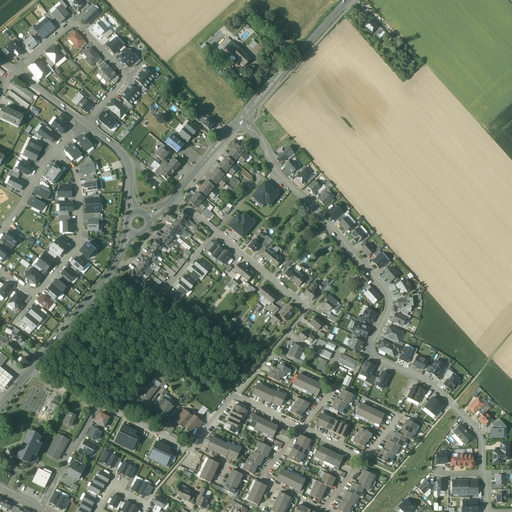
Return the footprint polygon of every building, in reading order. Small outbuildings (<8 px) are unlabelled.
[(67,0),(78,12),(85,6),(80,0),(67,0)] [(61,5),(65,10),(67,7),(62,1),(59,3),(61,5)] [(56,9),(57,10),(65,19),(70,15),(65,10),(61,5),(56,9)] [(99,14),(93,8),(82,19),(87,25),(99,14)] [(57,10),(52,14),(55,19),(60,24),(65,20),(57,10)] [(50,12),(47,14),(53,21),(55,19),(52,14),(50,12)] [(44,17),(50,23),(53,21),(47,14),(44,17)] [(46,19),(40,24),(49,35),(55,29),(46,19)] [(374,24),(371,21),(365,28),(372,33),(375,30),(378,26),(375,23),(374,24)] [(107,29),(101,22),(93,29),(100,36),(102,34),(107,29)] [(35,29),(34,29),(37,34),(43,40),(49,35),(40,24),(35,29)] [(31,32),(35,36),(37,34),(34,29),(35,29),(32,26),(29,29),(31,32)] [(107,29),(102,34),(106,39),(113,33),(108,28),(107,29)] [(31,37),(34,41),(37,38),(35,36),(31,32),(28,34),(31,37)] [(84,42),(75,32),(68,39),(74,45),(73,46),(73,47),(75,48),(76,48),(77,48),(78,48),(80,46),(84,42)] [(115,35),(109,41),(111,43),(115,39),(116,40),(119,38),(115,35)] [(31,37),(23,44),(29,50),(37,44),(34,41),(31,37)] [(111,43),(108,46),(115,54),(123,47),(122,46),(116,40),(115,39),(111,43)] [(17,40),(13,43),(19,50),(22,47),(17,40)] [(13,43),(12,41),(3,48),(12,59),(20,52),(19,50),(13,43)] [(239,49),(232,41),(225,48),(233,56),(239,49)] [(55,47),(46,54),(50,58),(55,65),(64,57),(60,52),(55,47)] [(86,48),(79,54),(81,56),(84,54),(88,50),(86,48)] [(100,58),(90,48),(88,50),(84,54),(89,60),(87,63),(91,67),(96,63),(100,58)] [(239,49),(233,56),(238,62),(245,55),(239,49)] [(133,53),(130,50),(128,50),(127,50),(123,55),(120,57),(120,58),(122,60),(123,60),(124,62),(124,63),(129,68),(132,65),(137,61),(137,60),(132,55),(133,54),(133,53)] [(245,55),(238,62),(244,67),(251,60),(245,55)] [(55,65),(50,58),(45,62),(51,68),(55,65)] [(137,61),(132,65),(134,67),(141,61),(138,59),(137,60),(137,61)] [(39,60),(34,64),(44,76),(49,71),(45,67),(39,60)] [(101,71),(107,66),(103,62),(98,67),(101,71)] [(39,80),(44,76),(34,64),(29,68),(35,76),(39,80)] [(48,65),(45,67),(51,74),(53,71),(48,65)] [(98,75),(102,79),(111,71),(107,66),(101,71),(98,75)] [(150,83),(155,77),(150,73),(145,69),(140,75),(150,83)] [(150,73),(155,77),(156,78),(159,76),(152,70),(150,73)] [(102,79),(107,84),(110,80),(116,75),(111,71),(102,79)] [(119,79),(116,75),(110,80),(114,84),(119,79)] [(146,88),(150,83),(140,75),(136,80),(140,83),(146,88)] [(39,80),(35,76),(31,79),(38,84),(40,82),(39,80)] [(34,95),(14,80),(10,85),(31,100),(34,95)] [(147,89),(146,88),(140,83),(137,87),(144,92),(147,89)] [(135,100),(140,94),(135,89),(131,86),(130,86),(126,92),(135,100)] [(142,95),(144,92),(137,87),(135,89),(140,94),(142,95)] [(29,106),(9,91),(6,95),(26,110),(29,106)] [(131,105),(135,100),(126,92),(121,97),(125,101),(131,105)] [(83,98),(78,94),(73,101),(77,105),(78,103),(83,98)] [(83,107),(88,102),(83,98),(78,103),(83,107)] [(122,107),(114,100),(108,107),(119,117),(123,113),(124,114),(127,111),(122,107)] [(124,104),(130,109),(132,106),(131,105),(125,101),(123,103),(124,104)] [(86,112),(92,106),(88,102),(83,107),(82,109),(86,112)] [(23,117),(3,107),(0,114),(0,118),(18,127),(23,117)] [(117,124),(115,122),(108,116),(104,112),(99,118),(99,121),(111,130),(117,124)] [(63,113),(58,120),(65,125),(70,118),(63,113)] [(110,113),(108,116),(115,122),(117,119),(110,113)] [(208,119),(201,113),(196,120),(199,122),(202,118),(206,121),(208,119)] [(67,127),(65,125),(58,120),(57,119),(52,127),(62,134),(67,127)] [(214,124),(208,119),(206,121),(203,125),(209,130),(214,124)] [(193,125),(189,122),(185,128),(193,135),(197,130),(198,129),(193,125)] [(42,127),(38,133),(43,137),(46,140),(47,139),(52,143),(56,137),(50,133),(45,129),(42,127)] [(193,135),(185,128),(180,134),(183,137),(188,141),(188,140),(193,135)] [(172,135),(165,143),(178,153),(180,151),(182,150),(182,148),(184,146),(172,135)] [(82,136),(77,141),(78,143),(82,147),(86,151),(92,146),(88,142),(82,136)] [(43,145),(31,139),(28,146),(40,152),(43,145)] [(91,139),(88,142),(92,146),(93,148),(96,145),(91,139)] [(72,145),(66,150),(68,152),(74,159),(75,161),(81,156),(78,152),(74,147),(72,145)] [(244,151),(236,145),(232,150),(240,156),(244,151)] [(40,152),(28,146),(23,156),(35,162),(40,152)] [(288,147),(278,156),(283,162),(287,158),(293,153),(288,147)] [(162,149),(156,156),(162,161),(168,154),(165,151),(162,149)] [(240,156),(232,150),(228,155),(236,161),(240,156)] [(74,159),(68,152),(65,154),(71,162),(74,159)] [(234,163),(226,157),(222,162),(230,168),(234,163)] [(28,176),(32,167),(30,166),(31,163),(22,159),(17,171),(19,172),(28,176)] [(171,164),(170,165),(165,170),(172,175),(173,174),(177,169),(181,165),(173,159),(170,163),(171,164)] [(170,165),(164,161),(160,166),(165,170),(170,165)] [(299,168),(292,161),(290,163),(285,167),(292,174),(295,171),(299,168)] [(230,168),(222,162),(218,167),(226,173),(230,168)] [(96,171),(94,163),(86,166),(80,168),(82,176),(89,173),(95,171),(96,171)] [(61,175),(63,172),(53,164),(49,169),(48,169),(47,170),(46,171),(47,172),(43,177),(44,178),(47,181),(53,185),(55,182),(54,181),(60,174),(61,175)] [(224,175),(216,169),(212,174),(220,180),(224,175)] [(302,173),(296,178),(302,184),(307,180),(312,175),(307,169),(302,173)] [(172,175),(165,170),(164,172),(161,176),(167,181),(172,175)] [(11,177),(17,180),(20,175),(18,174),(13,171),(12,171),(10,177),(11,177)] [(116,171),(103,172),(103,181),(116,180),(116,171)] [(220,180),(212,174),(208,178),(216,185),(218,182),(220,180)] [(312,175),(307,180),(309,182),(316,176),(314,174),(312,175)] [(85,178),(85,184),(91,183),(91,180),(94,179),(93,176),(90,176),(85,178)] [(20,192),(24,184),(17,180),(11,177),(7,186),(13,188),(20,192)] [(85,184),(84,184),(85,193),(99,191),(97,179),(94,179),(91,180),(91,183),(85,184)] [(214,187),(207,181),(203,185),(210,192),(214,187)] [(265,181),(251,198),(262,207),(265,203),(269,206),(280,193),(265,181)] [(320,188),(315,181),(308,188),(313,194),(317,191),(320,188)] [(210,192),(203,185),(199,190),(206,196),(208,194),(210,192)] [(320,188),(317,191),(319,193),(326,188),(323,185),(320,188)] [(51,194),(38,187),(35,194),(37,195),(42,197),(48,200),(51,194)] [(58,187),(59,198),(65,198),(72,198),(72,187),(58,187)] [(327,187),(320,193),(323,196),(326,193),(329,190),(327,187)] [(204,198),(196,192),(192,197),(200,203),(202,200),(204,198)] [(332,200),(326,193),(323,196),(318,200),(324,206),(332,200)] [(200,203),(192,197),(188,202),(196,208),(200,203)] [(85,199),(86,207),(100,206),(99,198),(93,199),(85,199)] [(34,200),(32,200),(29,206),(42,212),(45,206),(39,203),(34,200)] [(233,206),(225,200),(223,202),(224,203),(230,209),(231,209),(233,206)] [(213,207),(206,201),(205,202),(207,205),(205,207),(210,211),(213,207)] [(200,203),(196,208),(201,212),(205,207),(202,205),(200,203)] [(230,209),(224,203),(221,206),(228,211),(230,209)] [(86,207),(86,214),(94,214),(100,213),(100,206),(86,207)] [(336,206),(329,212),(335,218),(336,218),(342,212),(336,206)] [(205,207),(201,212),(207,217),(210,212),(210,211),(205,207)] [(188,217),(181,211),(178,215),(180,217),(185,221),(186,219),(188,217)] [(239,213),(229,226),(242,237),(255,222),(244,212),(241,215),(239,213)] [(338,220),(337,221),(339,224),(346,218),(344,215),(338,220)] [(185,221),(180,217),(176,221),(183,227),(185,225),(187,222),(185,221)] [(346,218),(339,224),(346,231),(353,225),(346,218)] [(99,221),(89,221),(88,231),(99,231),(99,221)] [(183,227),(176,221),(173,225),(180,231),(182,228),(183,227)] [(64,222),(64,233),(73,233),(72,222),(71,222),(64,222)] [(180,231),(173,225),(170,229),(177,234),(178,233),(180,231)] [(365,236),(358,228),(351,235),(355,239),(354,240),(357,243),(360,240),(365,236)] [(177,234),(170,229),(167,233),(173,238),(175,236),(177,234)] [(12,233),(11,232),(5,239),(7,241),(15,246),(20,239),(17,236),(12,233)] [(173,238),(167,233),(163,237),(170,242),(171,241),(173,238)] [(365,236),(360,240),(363,243),(364,242),(369,237),(367,234),(365,236)] [(61,236),(59,239),(66,244),(68,242),(61,236)] [(267,236),(260,244),(263,246),(269,238),(267,236)] [(170,242),(163,237),(160,241),(165,245),(167,246),(168,244),(170,242)] [(97,240),(88,238),(87,244),(93,248),(96,245),(97,240)] [(269,238),(263,246),(265,249),(272,240),(269,238)] [(59,239),(54,245),(64,252),(69,246),(66,244),(59,239)] [(165,245),(160,241),(158,239),(155,243),(161,249),(163,247),(165,245)] [(191,248),(182,241),(181,241),(179,240),(177,242),(184,247),(189,251),(191,248)] [(253,240),(247,247),(253,252),(259,245),(256,242),(253,240)] [(15,246),(7,241),(4,245),(7,247),(12,250),(15,246)] [(207,250),(213,243),(211,241),(205,248),(207,250)] [(207,250),(213,254),(219,247),(220,245),(215,241),(213,243),(207,250)] [(161,249),(155,243),(151,247),(153,249),(158,253),(160,251),(161,249)] [(93,248),(87,244),(80,252),(89,259),(95,251),(93,248)] [(362,248),(362,249),(368,256),(372,253),(374,251),(367,244),(366,244),(362,248)] [(5,249),(0,246),(0,245),(0,256),(4,260),(5,260),(10,253),(5,249)] [(54,245),(50,251),(57,256),(60,258),(64,252),(54,245)] [(219,247),(213,254),(212,255),(217,260),(218,259),(224,251),(219,247)] [(374,251),(372,253),(374,256),(379,251),(381,250),(378,247),(374,251)] [(158,253),(153,249),(149,253),(156,259),(158,257),(160,254),(158,253)] [(269,251),(266,249),(262,255),(269,261),(274,255),(270,252),(269,251)] [(219,259),(223,263),(229,257),(231,254),(226,250),(224,251),(218,259),(219,259)] [(50,251),(48,254),(52,256),(55,259),(57,256),(50,251)] [(156,259),(149,253),(146,257),(153,262),(155,260),(156,259)] [(381,255),(381,254),(376,258),(375,259),(376,261),(374,263),(380,269),(383,267),(387,262),(381,255)] [(50,259),(44,255),(40,260),(50,268),(54,262),(50,259)] [(278,259),(274,255),(269,261),(276,267),(281,261),(278,259)] [(86,266),(88,263),(81,257),(79,260),(86,266)] [(153,262),(146,257),(143,261),(150,267),(151,265),(153,262)] [(232,259),(229,257),(223,264),(226,266),(232,259)] [(77,270),(81,272),(86,266),(79,260),(77,258),(71,265),(73,266),(77,270)] [(19,263),(27,268),(29,264),(22,259),(19,263)] [(50,268),(40,260),(36,265),(36,266),(41,270),(46,273),(50,268)] [(205,275),(209,269),(203,264),(199,260),(194,266),(203,274),(205,275)] [(150,267),(143,261),(140,265),(146,271),(148,268),(150,267)] [(387,262),(383,267),(385,269),(391,263),(389,261),(387,262)] [(41,270),(36,266),(36,265),(35,264),(33,267),(40,272),(41,270)] [(238,264),(233,270),(235,272),(240,276),(245,270),(238,264)] [(146,271),(140,265),(136,269),(143,275),(144,273),(146,271)] [(190,271),(192,273),(199,279),(203,274),(194,266),(190,271)] [(291,266),(289,269),(289,268),(284,274),(291,280),(296,274),(292,271),(294,268),(291,266)] [(72,273),(67,268),(62,274),(64,276),(70,282),(71,282),(75,276),(77,277),(79,275),(74,271),(72,273)] [(391,268),(384,274),(391,282),(398,275),(398,274),(395,270),(394,271),(391,268)] [(143,275),(136,269),(133,273),(137,277),(139,279),(141,276),(143,275)] [(175,274),(168,269),(166,272),(173,278),(175,274)] [(38,275),(31,270),(26,277),(36,285),(41,278),(38,275)] [(252,276),(245,270),(240,276),(245,280),(243,282),(246,284),(252,276)] [(133,273),(131,271),(127,275),(134,281),(137,277),(133,273)] [(197,281),(199,279),(192,273),(190,276),(197,281)] [(300,278),(296,274),(291,280),(299,286),(303,280),(300,278)] [(64,276),(61,279),(68,285),(70,282),(64,276)] [(190,289),(195,284),(188,278),(185,276),(181,282),(190,289)] [(190,276),(188,278),(195,284),(197,281),(190,276)] [(61,279),(59,282),(66,287),(68,285),(61,279)] [(57,280),(53,285),(62,293),(67,288),(66,287),(59,282),(57,280)] [(400,280),(392,284),(395,289),(398,288),(396,285),(401,282),(400,280)] [(401,282),(396,285),(398,288),(398,289),(399,292),(400,292),(401,293),(402,294),(404,292),(406,293),(408,291),(409,292),(412,290),(405,280),(401,282)] [(176,287),(179,289),(186,295),(190,289),(180,281),(176,287)] [(321,283),(317,287),(322,292),(328,284),(326,282),(323,285),(321,283)] [(313,283),(304,294),(311,301),(316,295),(312,292),(317,286),(313,283)] [(0,289),(0,295),(5,299),(12,289),(5,284),(3,285),(0,289)] [(53,285),(49,290),(50,291),(57,297),(58,298),(62,293),(53,285)] [(365,294),(371,288),(369,286),(362,291),(365,294)] [(262,287),(257,293),(261,296),(264,299),(269,293),(262,287)] [(371,288),(365,294),(374,304),(380,298),(371,288)] [(184,297),(186,295),(179,289),(177,291),(184,297)] [(50,291),(48,294),(54,300),(57,297),(50,291)] [(177,291),(175,294),(182,299),(184,297),(177,291)] [(177,305),(182,299),(175,294),(172,292),(167,297),(177,305)] [(13,298),(8,304),(20,312),(24,306),(21,303),(24,298),(17,293),(16,294),(13,298)] [(269,293),(264,299),(272,304),(276,299),(269,293)] [(337,303),(328,295),(323,301),(326,303),(328,301),(334,306),(337,303)] [(53,303),(44,296),(39,302),(48,310),(53,303)] [(403,300),(397,301),(398,308),(402,308),(408,307),(407,299),(403,300)] [(334,306),(328,301),(326,303),(323,307),(329,312),(332,309),(335,311),(337,309),(334,306)] [(289,306),(280,317),(286,321),(294,311),(289,306)] [(35,307),(29,314),(39,323),(45,316),(40,311),(35,307)] [(372,312),(367,310),(366,312),(365,312),(363,316),(364,316),(363,319),(366,320),(372,323),(376,314),(372,312)] [(29,314),(22,321),(28,326),(33,330),(39,323),(29,314)] [(406,318),(396,314),(394,318),(392,321),(402,326),(403,324),(405,320),(406,318)] [(323,324),(315,317),(309,324),(318,331),(321,326),(323,324)] [(366,338),(370,329),(361,325),(355,322),(351,331),(353,332),(366,338)] [(29,335),(33,330),(28,326),(24,330),(29,335)] [(402,333),(389,327),(385,335),(395,340),(398,342),(398,341),(402,333)] [(314,339),(310,335),(309,337),(303,331),(298,337),(304,342),(306,340),(310,344),(314,339)] [(24,338),(18,333),(16,336),(14,338),(20,343),(24,338)] [(7,340),(0,336),(0,344),(2,346),(5,349),(10,343),(7,340)] [(14,338),(13,337),(11,339),(14,342),(18,346),(20,343),(14,338)] [(359,352),(363,344),(361,342),(352,339),(352,340),(349,339),(347,344),(349,345),(349,347),(359,352)] [(324,342),(319,340),(313,352),(329,359),(330,356),(328,355),(328,354),(320,350),(324,342)] [(392,346),(382,341),(379,349),(394,357),(397,350),(398,349),(392,346)] [(10,343),(5,349),(7,350),(6,351),(7,352),(8,351),(11,354),(16,348),(12,344),(10,343)] [(402,347),(394,343),(392,346),(398,349),(397,350),(400,352),(402,347)] [(303,349),(294,345),(289,356),(295,358),(298,360),(299,358),(303,349)] [(405,348),(399,359),(408,363),(411,356),(413,352),(405,348)] [(356,362),(342,355),(338,364),(352,371),(356,362)] [(427,363),(428,361),(418,356),(415,363),(414,365),(423,370),(424,368),(427,363)] [(320,362),(316,370),(321,373),(327,362),(321,359),(320,362)] [(445,366),(435,360),(429,371),(438,377),(442,371),(445,366)] [(375,366),(366,362),(360,374),(367,378),(365,382),(367,383),(371,375),(375,366)] [(289,369),(279,365),(277,370),(285,373),(287,374),(289,369)] [(0,390),(1,392),(12,378),(6,373),(0,367),(0,390)] [(277,370),(274,368),(272,373),(280,377),(282,378),(285,373),(277,370)] [(448,370),(443,375),(448,379),(451,376),(453,374),(448,370)] [(378,378),(375,384),(384,388),(390,375),(382,371),(378,378)] [(272,373),(270,372),(268,377),(278,382),(280,377),(272,373)] [(303,377),(298,374),(294,385),(298,387),(303,377)] [(343,385),(349,386),(352,377),(346,375),(343,385)] [(371,375),(367,383),(372,385),(373,383),(376,377),(371,375)] [(448,379),(444,385),(451,390),(458,382),(451,376),(448,379)] [(308,379),(303,377),(298,387),(303,389),(308,379)] [(313,381),(308,379),(303,389),(308,391),(313,381)] [(317,383),(313,381),(308,391),(312,394),(317,383)] [(151,383),(139,397),(146,403),(155,392),(152,389),(155,386),(151,383)] [(317,383),(312,394),(317,396),(322,386),(317,383)] [(257,384),(252,394),(257,397),(262,386),(257,384)] [(266,389),(262,386),(257,397),(262,399),(266,389)] [(411,391),(408,398),(413,400),(419,388),(413,386),(411,391)] [(425,391),(419,388),(413,400),(419,403),(422,397),(425,391)] [(271,391),(266,389),(262,399),(266,401),(271,391)] [(353,395),(343,390),(340,395),(351,400),(353,395)] [(276,393),(271,391),(266,401),(271,403),(271,402),(276,393)] [(281,394),(276,392),(276,393),(271,402),(276,404),(281,394)] [(281,394),(276,404),(281,407),(284,400),(286,396),(281,394)] [(351,400),(340,395),(338,400),(346,404),(348,405),(351,400)] [(427,399),(422,397),(419,403),(418,405),(421,406),(426,400),(427,399)] [(173,407),(162,398),(158,403),(157,402),(152,408),(157,412),(160,409),(166,415),(173,407)] [(438,402),(432,398),(428,402),(424,407),(425,408),(430,412),(438,402)] [(478,398),(468,408),(474,414),(480,408),(484,405),(478,398)] [(309,404),(299,399),(297,404),(306,408),(307,409),(309,404)] [(338,400),(336,399),(334,403),(344,408),(346,404),(338,400)] [(428,402),(426,400),(421,406),(420,407),(423,410),(425,408),(424,407),(428,402)] [(438,402),(430,412),(435,416),(439,411),(443,407),(438,402)] [(484,405),(480,408),(482,411),(486,408),(489,405),(486,402),(484,405)] [(297,404),(296,403),(293,408),(302,412),(303,413),(306,408),(297,404)] [(344,408),(334,403),(331,408),(338,411),(342,413),(344,408)] [(361,404),(356,414),(361,416),(365,406),(361,404)] [(235,405),(233,410),(243,414),(245,410),(245,409),(235,405)] [(203,406),(198,413),(202,416),(208,409),(203,406)] [(365,406),(361,416),(365,419),(370,408),(365,406)] [(293,408),(292,407),(290,412),(300,417),(302,412),(293,408)] [(370,408),(365,419),(370,421),(375,411),(370,408)] [(482,411),(480,414),(482,416),(485,413),(488,410),(486,408),(482,411)] [(243,414),(233,410),(231,414),(241,419),(243,414)] [(192,417),(185,411),(181,416),(176,422),(183,428),(184,426),(192,417)] [(375,411),(370,421),(375,423),(379,413),(375,411)] [(439,411),(435,416),(434,418),(436,420),(442,413),(439,411)] [(76,416),(68,413),(63,423),(69,426),(71,423),(73,423),(76,416)] [(102,415),(100,413),(98,417),(98,416),(97,419),(95,422),(97,423),(104,427),(105,424),(107,425),(109,422),(107,421),(109,418),(107,417),(103,415),(102,415)] [(384,415),(379,413),(375,423),(380,425),(384,415)] [(491,419),(485,413),(482,416),(478,419),(485,425),(491,419)] [(241,419),(231,414),(229,419),(239,424),(241,419)] [(326,416),(321,414),(316,424),(321,427),(326,416)] [(192,417),(184,426),(191,432),(196,426),(200,421),(193,415),(192,417)] [(254,416),(252,420),(249,426),(254,428),(259,418),(254,416)] [(330,419),(326,416),(321,427),(325,429),(330,419)] [(264,420),(259,418),(254,428),(259,431),(264,420)] [(491,424),(493,426),(501,420),(499,418),(491,424)] [(239,424),(229,419),(226,424),(237,429),(239,424)] [(330,419),(325,429),(330,431),(335,421),(330,419)] [(268,423),(264,420),(259,431),(264,433),(268,423)] [(407,420),(404,425),(415,430),(417,425),(413,423),(407,420)] [(506,426),(501,420),(493,426),(492,427),(493,429),(502,429),(506,426)] [(335,421),(330,431),(335,433),(340,423),(335,421)] [(455,422),(450,429),(453,432),(460,426),(455,422)] [(273,425),(268,423),(264,433),(268,435),(273,425)] [(340,423),(335,433),(340,436),(344,425),(340,423)] [(237,429),(226,424),(224,429),(234,434),(237,429)] [(278,427),(273,425),(268,435),(273,437),(275,432),(278,427)] [(349,428),(344,425),(340,436),(344,438),(349,428)] [(415,430),(404,425),(402,430),(412,435),(415,430)] [(467,433),(461,426),(460,426),(453,432),(456,435),(455,435),(457,438),(458,437),(460,440),(467,433)] [(137,433),(123,427),(115,443),(134,452),(141,439),(135,436),(137,433)] [(94,428),(92,431),(91,431),(89,433),(90,433),(88,437),(92,439),(93,440),(99,439),(99,437),(102,432),(101,432),(94,429),(94,428)] [(372,434),(362,429),(360,434),(369,438),(370,439),(372,434)] [(493,429),(489,429),(489,438),(503,438),(503,429),(502,429),(493,429)] [(412,435),(402,430),(400,435),(406,438),(410,440),(412,435)] [(29,432),(29,433),(28,433),(28,434),(27,434),(28,434),(28,435),(27,435),(27,436),(26,436),(27,437),(18,456),(12,453),(12,452),(8,451),(6,455),(10,457),(11,456),(16,458),(16,459),(20,460),(19,462),(19,463),(20,464),(20,465),(21,465),(22,465),(23,465),(23,464),(24,462),(28,464),(31,466),(33,463),(32,463),(35,457),(36,457),(42,444),(39,442),(39,441),(40,441),(39,441),(40,440),(40,439),(41,439),(40,438),(41,438),(40,437),(39,436),(39,435),(38,434),(37,434),(35,433),(34,433),(33,432),(32,432),(31,433),(30,432),(29,432),(28,432),(29,432)] [(360,434),(359,433),(357,438),(366,442),(367,443),(369,438),(360,434)] [(400,435),(396,433),(394,438),(404,442),(406,438),(400,435)] [(467,433),(460,440),(464,444),(472,438),(467,433)] [(68,441),(58,435),(53,444),(54,445),(53,447),(56,449),(51,457),(58,460),(68,441)] [(311,440),(300,435),(298,440),(308,445),(311,440)] [(217,440),(212,437),(210,441),(209,444),(208,446),(207,448),(212,450),(217,440)] [(357,438),(356,437),(353,442),(363,447),(366,442),(357,438)] [(404,442),(394,438),(392,442),(400,446),(402,447),(404,442)] [(221,442),(217,440),(212,450),(217,452),(221,442)] [(308,445),(298,440),(296,445),(305,449),(306,450),(308,445)] [(392,442),(389,441),(387,446),(397,451),(400,446),(392,442)] [(96,447),(85,442),(81,448),(92,454),(96,447)] [(171,449),(157,442),(149,459),(169,468),(170,464),(172,459),(173,459),(175,455),(169,453),(171,449)] [(221,442),(217,452),(221,454),(226,444),(221,442)] [(271,448),(261,443),(258,448),(269,453),(271,448)] [(509,459),(509,443),(501,443),(501,451),(493,452),(493,463),(501,463),(501,459),(509,459)] [(231,446),(226,444),(221,454),(226,457),(227,456),(226,456),(231,446)] [(305,449),(296,445),(295,444),(293,449),(303,454),(305,449)] [(236,447),(231,445),(231,446),(226,456),(227,456),(231,458),(236,447)] [(397,451),(387,446),(385,451),(393,454),(395,456),(397,451)] [(241,450),(236,447),(231,458),(236,460),(241,450)] [(324,449),(319,447),(315,457),(319,459),(324,449)] [(269,453),(258,448),(256,453),(264,457),(266,458),(269,453)] [(303,454),(293,449),(290,454),(301,459),(303,454)] [(329,451),(324,449),(319,459),(324,461),(329,451)] [(385,451),(383,450),(380,454),(391,459),(393,454),(385,451)] [(333,453),(329,451),(324,461),(329,464),(333,453)] [(112,455),(106,452),(101,461),(107,464),(112,455)] [(256,453),(254,452),(252,457),(262,461),(264,457),(256,453)] [(446,452),(436,452),(436,463),(446,464),(446,462),(446,453),(446,452)] [(83,456),(78,453),(74,460),(81,464),(82,462),(81,461),(83,456)] [(338,456),(333,453),(329,464),(334,466),(338,456)] [(301,459),(290,454),(288,459),(298,464),(301,459)] [(391,459),(380,454),(378,459),(385,462),(388,464),(391,459)] [(119,458),(112,455),(107,464),(113,468),(119,458)] [(472,456),(464,456),(463,455),(460,455),(459,456),(458,456),(458,458),(458,466),(469,466),(470,468),(472,468),(474,466),(474,464),(472,462),(472,456)] [(343,458),(338,456),(334,466),(338,468),(341,463),(343,458)] [(262,461),(252,457),(250,461),(257,465),(260,466),(262,461)] [(219,464),(209,459),(206,464),(216,469),(219,464)] [(74,460),(67,474),(79,480),(86,466),(81,464),(74,460)] [(250,461),(249,461),(250,461),(247,460),(245,465),(255,470),(257,465),(250,461)] [(125,475),(130,465),(124,462),(123,464),(119,470),(118,472),(125,475)] [(216,469),(206,464),(204,469),(214,473),(216,469)] [(130,465),(125,475),(131,479),(136,469),(130,465)] [(255,470),(245,465),(243,470),(253,475),(255,470)] [(44,471),(39,469),(33,482),(45,488),(51,475),(49,474),(50,471),(45,469),(44,471)] [(214,473),(204,469),(202,473),(212,478),(214,473)] [(242,475),(232,470),(230,475),(240,480),(242,475)] [(281,470),(276,480),(281,482),(286,472),(281,470)] [(103,472),(101,471),(97,478),(106,483),(107,483),(110,476),(108,475),(103,472)] [(374,476),(364,471),(362,476),(372,480),(374,476)] [(291,474),(286,472),(281,482),(286,485),(291,474)] [(212,478),(202,473),(200,478),(210,483),(212,478)] [(331,476),(325,473),(323,478),(333,483),(335,478),(331,476)] [(295,477),(291,474),(286,485),(290,487),(295,477)] [(240,480),(230,475),(228,480),(238,485),(240,480)] [(372,480),(362,476),(360,480),(370,485),(372,480)] [(505,484),(505,476),(496,476),(496,485),(505,484)] [(97,478),(96,477),(93,483),(102,488),(103,489),(106,483),(97,478)] [(300,479),(295,477),(290,487),(295,489),(300,479)] [(333,483),(323,478),(320,483),(327,486),(331,488),(333,483)] [(300,479),(295,489),(300,491),(305,481),(300,479)] [(138,493),(143,484),(137,480),(133,487),(132,490),(138,493)] [(238,485),(228,480),(226,484),(236,489),(238,485)] [(370,485),(360,480),(358,485),(364,488),(368,490),(370,485)] [(468,480),(452,480),(452,495),(468,495),(468,481),(468,480)] [(266,486),(256,481),(254,486),(264,491),(266,486)] [(320,483),(317,481),(314,486),(324,491),(327,486),(320,483)] [(425,481),(418,489),(423,494),(431,486),(425,481)] [(445,491),(445,481),(437,481),(437,482),(437,491),(445,491)] [(478,494),(478,481),(468,481),(468,495),(478,494)] [(92,483),(89,489),(98,494),(102,488),(93,483),(92,483)] [(150,486),(144,483),(143,484),(138,493),(144,497),(146,494),(150,486)] [(364,488),(358,485),(354,483),(351,488),(362,493),(364,488)] [(236,489),(226,484),(223,489),(234,494),(236,489)] [(264,491),(254,486),(252,491),(262,496),(264,491)] [(324,491),(314,486),(312,491),(322,495),(324,491)] [(193,493),(180,488),(176,496),(189,502),(193,493)] [(362,493),(351,488),(349,493),(357,496),(357,497),(359,498),(362,493)] [(203,489),(199,497),(200,497),(201,497),(204,499),(208,491),(203,489)] [(262,496),(252,491),(249,496),(260,500),(262,496)] [(322,495),(312,491),(310,495),(320,500),(322,495)] [(50,502),(56,505),(62,496),(55,492),(50,502)] [(290,497),(280,492),(278,497),(288,502),(290,497)] [(357,496),(349,493),(347,492),(345,496),(355,501),(357,497),(357,496)] [(501,493),(499,494),(496,494),(496,503),(501,503),(502,504),(504,503),(505,503),(505,493),(501,493)] [(96,500),(86,495),(83,501),(92,506),(96,500)] [(121,498),(115,495),(112,499),(109,504),(116,508),(120,501),(121,498)] [(56,505),(56,506),(62,510),(64,507),(68,500),(62,496),(56,505)] [(260,500),(249,496),(247,501),(257,505),(260,500)] [(355,501),(345,496),(343,501),(352,505),(352,506),(353,506),(355,501)] [(156,505),(163,508),(166,502),(157,497),(153,503),(156,505)] [(204,499),(201,497),(200,497),(197,505),(204,509),(208,500),(204,499)] [(288,502),(278,497),(276,502),(286,507),(288,502)] [(12,503),(2,498),(0,502),(0,506),(2,507),(3,505),(10,508),(12,503)] [(232,500),(225,511),(226,511),(230,511),(235,507),(237,503),(232,500)] [(352,505),(343,501),(341,500),(339,505),(349,510),(352,506),(352,505)] [(415,509),(406,500),(399,507),(403,511),(413,511),(416,509),(415,509)] [(89,511),(93,507),(83,501),(80,508),(88,511),(89,511)] [(128,511),(133,505),(127,501),(125,503),(122,509),(121,511),(123,511),(128,511)] [(286,507),(276,502),(273,507),(284,511),(286,507)]
